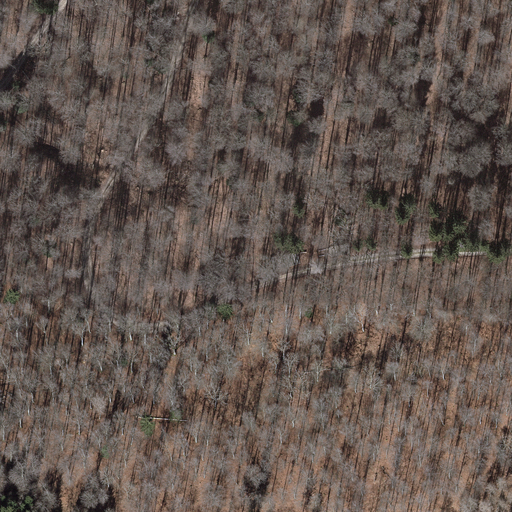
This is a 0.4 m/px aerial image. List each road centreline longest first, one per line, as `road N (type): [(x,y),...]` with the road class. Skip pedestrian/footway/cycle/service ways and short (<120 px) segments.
road 1 (track): [(201,0),(170,89),(107,194),(89,254),(97,299),(119,317),(155,323),(195,313)]
road 2 (track): [(195,313),(282,273),(383,252),(511,248)]
road 3 (track): [(0,496),(51,467),(137,388),(192,332),(195,313)]
